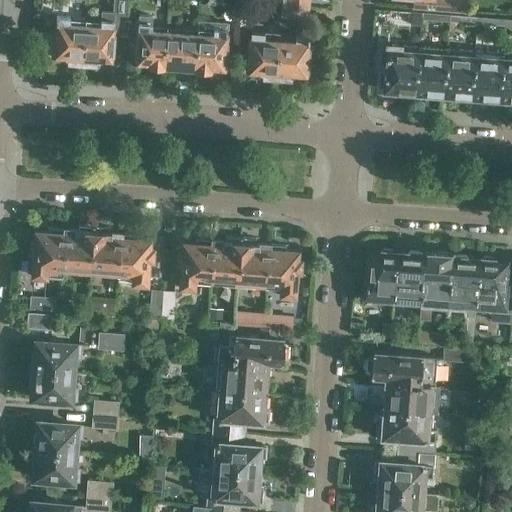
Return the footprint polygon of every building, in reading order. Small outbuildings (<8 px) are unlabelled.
[(442,0),(442,9),(464,10),(464,0),(442,0)] [(282,6),(281,16),(308,18),(308,8),(282,6)] [(420,12),(390,9),(388,21),(411,24),(419,24),(420,12)] [(84,24),(81,62),(94,63),(94,60),(98,60),(98,58),(110,59),(112,33),(125,35),(126,13),(115,12),(114,20),(99,19),(99,25),(84,24)] [(420,12),(419,24),(430,25),(431,19),(448,20),(449,14),(420,12)] [(449,14),(448,20),(475,22),(476,16),(449,14)] [(67,61),(81,62),(84,24),(69,23),(70,17),(55,16),(52,54),(64,55),(64,58),(67,58),(67,61)] [(476,16),(475,22),(504,24),(504,18),(476,16)] [(145,64),(147,64),(147,66),(163,67),(166,29),(151,28),(151,22),(137,21),(134,61),(146,62),(145,64)] [(242,42),(244,22),(234,21),(232,42),(242,42)] [(193,67),(197,67),(199,71),(206,71),(208,68),(212,68),(212,67),(223,68),(226,28),(212,26),(212,33),(197,32),(193,67)] [(166,29),(163,67),(193,69),(193,67),(197,32),(166,29)] [(262,75),(276,76),(279,37),(264,36),(264,30),(251,29),(247,70),(259,70),(259,72),(262,72),(262,75)] [(279,37),(276,76),(290,77),(290,74),(294,74),(295,72),(305,73),(308,34),(295,33),(294,38),(279,37)] [(382,89),(414,92),(418,45),(386,43),(382,89)] [(418,45),(414,92),(415,90),(443,92),(446,47),(418,45)] [(446,47),(443,92),(470,94),(473,49),(446,47)] [(473,49),(470,94),(498,96),(501,52),(473,49)] [(511,52),(501,52),(498,96),(511,97),(511,52)] [(65,227),(62,268),(90,270),(93,223),(78,222),(78,228),(65,227)] [(93,223),(90,270),(118,272),(121,231),(109,230),(109,225),(93,223)] [(61,276),(62,268),(65,227),(48,226),(47,231),(35,230),(34,237),(31,237),(30,249),(33,250),(32,274),(61,276)] [(121,231),(118,272),(118,276),(132,277),(132,282),(147,283),(149,257),(153,258),(153,246),(149,246),(150,238),(138,238),(139,232),(121,231)] [(213,237),(210,278),(222,279),(222,284),(238,285),(238,280),(241,235),(226,234),(225,238),(213,237)] [(241,235),(238,280),(265,282),(268,242),(256,241),(256,236),(241,235)] [(209,278),(210,278),(213,237),(196,236),(196,241),(183,240),(182,249),(179,249),(178,260),(182,260),(180,284),(194,286),(195,281),(209,282),(209,278)] [(268,242),(265,282),(264,287),(280,288),(280,293),(294,294),(296,269),(301,269),(302,257),(297,257),(298,249),(285,248),(286,243),(268,242)] [(365,298),(392,300),(396,251),(394,251),(392,247),(384,247),(381,250),(369,249),(365,298)] [(396,251),(392,300),(420,303),(424,250),(411,249),(408,252),(396,251)] [(424,250),(420,303),(422,303),(420,318),(429,319),(431,304),(446,305),(451,252),(424,250)] [(475,307),(479,258),(468,257),(465,253),(451,252),(446,305),(466,307),(465,315),(468,315),(466,330),(474,331),(476,307),(475,307)] [(511,320),(511,303),(511,279),(505,279),(507,260),(494,259),(492,255),(483,255),(481,258),(479,258),(475,307),(476,307),(493,309),(492,319),(511,320)] [(151,289),(149,317),(161,318),(163,290),(151,289)] [(163,290),(161,318),(161,319),(174,320),(175,290),(163,290)] [(30,307),(55,309),(56,297),(31,295),(30,307)] [(102,298),(89,297),(87,321),(93,322),(94,314),(101,315),(102,298)] [(71,303),(61,302),(61,315),(71,316),(71,303)] [(258,310),(257,322),(282,324),(283,311),(258,310)] [(29,312),(28,324),(53,326),(54,314),(29,312)] [(391,322),(382,322),(381,335),(390,336),(391,322)] [(97,348),(123,350),(125,333),(99,331),(97,348)] [(221,344),(220,361),(268,365),(269,360),(284,361),(284,358),(289,355),(290,345),(285,342),(286,338),(232,333),(231,345),(221,344)] [(445,336),(433,335),(433,343),(445,344),(445,336)] [(32,356),(31,368),(73,371),(74,355),(79,356),(80,344),(37,340),(36,354),(32,356)] [(444,345),(443,359),(467,361),(468,347),(457,346),(444,345)] [(387,376),(387,381),(435,385),(436,368),(437,356),(427,355),(427,356),(373,351),(371,374),(387,376)] [(268,365),(220,361),(218,375),(224,376),(222,389),(265,392),(268,365)] [(73,371),(31,368),(30,379),(34,383),(33,395),(76,399),(77,386),(72,386),(73,371)] [(387,381),(384,409),(428,412),(429,395),(434,396),(435,385),(387,381)] [(245,431),(247,420),(268,422),(269,410),(264,409),(265,392),(222,389),(219,417),(215,417),(214,428),(245,431)] [(93,398),(92,413),(118,415),(119,400),(93,398)] [(428,412),(384,409),(383,424),(378,423),(377,435),(400,437),(400,438),(405,439),(404,450),(434,452),(436,428),(427,427),(428,412)] [(117,428),(118,415),(92,413),(91,427),(117,428)] [(34,436),(33,447),(76,451),(77,435),(81,436),(82,424),(39,421),(38,433),(34,436)] [(509,423),(493,421),(491,436),(507,438),(509,423)] [(267,445),(244,443),(245,431),(214,428),(213,440),(218,441),(215,469),(259,472),(260,456),(265,457),(267,445)] [(76,451),(33,447),(32,460),(36,464),(35,476),(78,479),(79,467),(74,467),(76,451)] [(380,473),(379,488),(421,491),(423,475),(431,476),(434,452),(404,450),(403,460),(399,460),(398,461),(375,459),(374,471),(380,473)] [(507,470),(487,468),(485,486),(505,488),(507,470)] [(199,505),(237,510),(239,500),(261,502),(263,488),(257,487),(259,472),(215,469),(212,496),(200,495),(199,505)] [(87,479),(86,493),(111,494),(113,481),(87,479)] [(157,487),(148,486),(147,499),(156,499),(157,487)] [(421,491),(379,488),(377,504),(372,503),(370,511),(428,511),(429,508),(420,507),(421,491)] [(86,493),(85,508),(110,510),(111,494),(86,493)] [(81,511),(82,505),(33,500),(31,511),(81,511)]
